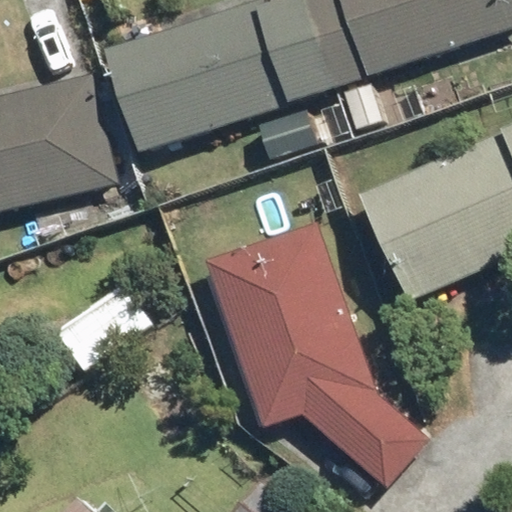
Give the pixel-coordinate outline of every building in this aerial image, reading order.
[(511,0),(281,0),(123,54),(159,159),(265,123),(280,164),(395,124),(381,83),(511,38),(511,0)] [(0,105),(0,219),(130,188),(105,81),(0,105)] [(511,133),(372,198),(423,308),(511,267),(511,133)] [(325,228),(217,264),(277,432),(314,418),(398,495),(444,444),(381,387),(325,228)] [(164,326),(136,286),(67,334),(96,374),(164,326)] [(299,511),(263,483),(240,511),(299,511)] [(100,511),(90,501),(78,511),(100,511)]
